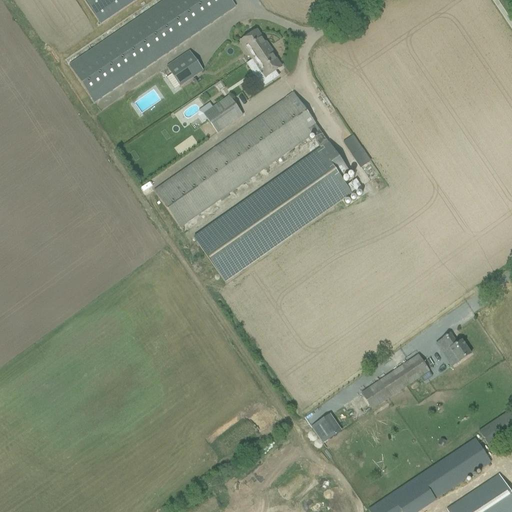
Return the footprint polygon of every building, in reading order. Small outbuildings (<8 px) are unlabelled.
[(229,0),(165,0),(68,66),(94,103),(234,8),(229,0)] [(82,0),(100,26),(137,0),(82,0)] [(256,31),(239,43),(250,60),(266,49),(264,46),(265,45),(256,31)] [(266,49),(250,60),(263,79),(281,68),(272,54),(270,55),(266,49)] [(166,67),(180,87),(202,72),(189,53),(166,67)] [(207,85),(196,92),(201,100),(212,93),(207,85)] [(193,92),(187,98),(194,106),(200,100),(193,92)] [(292,94),(153,192),(179,229),(311,136),(318,131),(292,94)] [(242,117),(228,97),(202,115),(217,135),(242,117)] [(103,109),(91,115),(103,137),(114,132),(103,109)] [(273,183),(193,239),(224,283),(361,188),(355,179),(346,186),(341,179),(349,174),(328,144),(321,135),(318,131),(311,136),(320,149),(273,183)] [(362,160),(351,167),(359,181),(371,174),(362,160)] [(450,334),(442,340),(458,363),(470,355),(461,342),(457,345),(450,334)] [(361,394),(372,410),(420,378),(423,383),(432,377),(417,356),(361,394)] [(478,432),(479,434),(488,447),(511,431),(511,416),(509,412),(478,432)] [(329,416),(311,428),(322,445),(340,433),(329,416)] [(474,440),(367,510),(368,511),(415,511),(436,499),(490,463),(474,440)] [(255,456),(269,447),(265,441),(251,450),(255,456)] [(511,511),(511,496),(498,476),(490,481),(447,509),(448,511),(511,511)]
